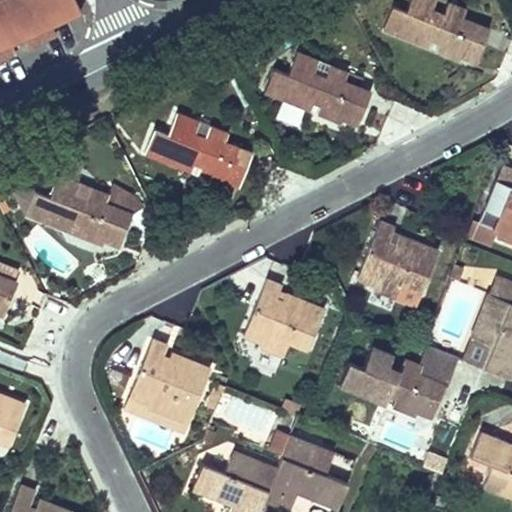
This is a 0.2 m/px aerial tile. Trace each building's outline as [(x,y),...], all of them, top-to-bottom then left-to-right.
[(0,0),(0,48),(80,10),(74,0),(0,0)] [(409,0),(405,10),(391,5),(382,27),(428,45),(431,37),(438,40),(435,48),(458,57),(460,54),(475,60),(488,27),(461,16),(464,8),(447,1),(442,14),(430,9),(433,0),(409,0)] [(438,40),(431,37),(428,45),(435,48),(438,40)] [(287,73),(273,67),(264,90),(309,108),(313,100),(320,102),(316,111),(340,120),(341,116),(356,122),(369,90),(359,86),(363,78),(329,64),(324,76),(312,72),(317,59),(295,51),(287,73)] [(320,102),(313,100),(309,108),(316,111),(320,102)] [(226,132),(209,125),(204,137),(193,133),(197,121),(176,112),(167,134),(154,129),(144,152),(190,170),(193,161),(201,164),(198,172),(221,182),(222,178),(237,184),(250,151),(223,141),(226,132)] [(81,163),(64,156),(57,174),(75,180),(81,163)] [(198,172),(201,164),(193,161),(190,170),(198,172)] [(477,220),(495,227),(495,232),(511,238),(511,189),(508,188),(511,177),(511,168),(500,163),(477,220)] [(107,193),(89,186),(85,198),(73,194),(78,181),(75,180),(57,174),(56,173),(48,195),(34,190),(30,181),(13,190),(25,213),(71,230),(74,222),(82,225),(78,233),(102,242),(103,239),(118,245),(131,212),(103,201),(107,193)] [(85,198),(89,186),(78,181),(73,194),(85,198)] [(107,193),(103,201),(131,212),(141,205),(135,197),(111,184),(107,193)] [(393,225),(378,219),(356,276),(373,283),(373,287),(396,296),(401,282),(420,290),(437,248),(397,233),(392,246),(385,244),(391,230),(393,225)] [(78,233),(82,225),(74,222),(71,230),(78,233)] [(397,233),(391,230),(385,244),(392,246),(397,233)] [(0,312),(2,314),(15,281),(0,274),(0,312)] [(511,281),(494,274),(487,293),(511,302),(511,281)] [(280,283),(265,277),(242,334),(259,340),(260,345),(282,354),(288,340),(307,348),(323,307),(284,291),(280,299),(274,297),(280,283)] [(286,285),(280,283),(274,297),(280,299),(284,291),(286,285)] [(482,367),(507,377),(511,364),(511,302),(487,293),(461,358),(482,367)] [(166,343),(150,337),(128,394),(145,401),(146,405),(187,421),(209,366),(170,351),(167,357),(161,354),(163,348),(166,343)] [(361,366),(347,361),(338,383),(384,401),(387,393),(395,396),(391,404),(415,414),(416,410),(431,416),(455,356),(427,345),(419,364),(403,357),(398,370),(386,365),(391,353),(370,344),(361,366)] [(170,351),(163,348),(161,354),(167,357),(170,351)] [(222,389),(216,387),(213,385),(205,404),(214,407),(222,389)] [(0,440),(8,443),(24,402),(0,392),(0,440)] [(145,401),(128,394),(123,407),(184,431),(187,421),(146,405),(145,401)] [(299,404),(284,399),(280,408),(295,414),(299,404)] [(288,433),(276,429),(268,448),(281,453),(288,433)] [(511,449),(509,442),(478,430),(468,455),(491,464),(482,485),(511,496),(511,449)] [(308,494),(336,505),(346,480),(354,459),(332,451),(288,433),(281,453),(275,467),(263,498),(288,508),(296,489),(294,486),(299,484),(302,486),(305,493),(308,494)] [(426,448),(421,464),(442,471),(447,455),(426,448)] [(223,471),(201,462),(191,487),(222,499),(229,496),(233,497),(235,501),(231,503),(227,511),(257,511),(263,498),(275,467),(231,449),(223,471)] [(33,488),(19,482),(6,511),(76,511),(77,511),(37,496),(31,510),(26,508),(31,494),(33,488)] [(294,486),(296,489),(288,508),(299,511),(301,511),(308,494),(305,493),(302,486),(299,484),(294,486)] [(431,493),(423,490),(419,500),(427,503),(431,493)] [(442,498),(431,493),(427,503),(438,508),(442,498)] [(37,496),(31,494),(26,508),(31,510),(37,496)]
